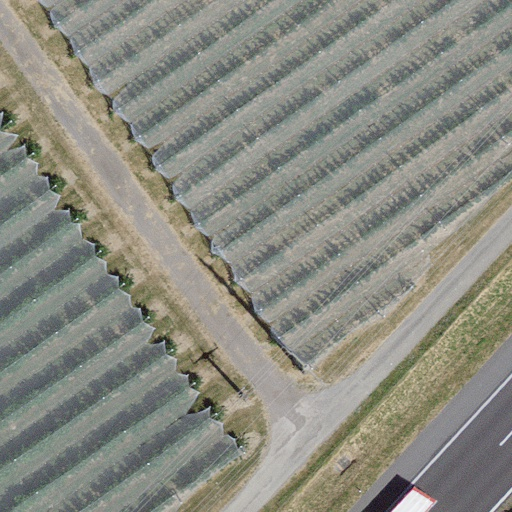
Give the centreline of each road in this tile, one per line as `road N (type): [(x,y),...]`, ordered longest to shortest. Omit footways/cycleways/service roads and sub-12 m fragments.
road 1 (track): [(308,440),(0,6)]
road 2 (track): [(242,511),(511,220)]
